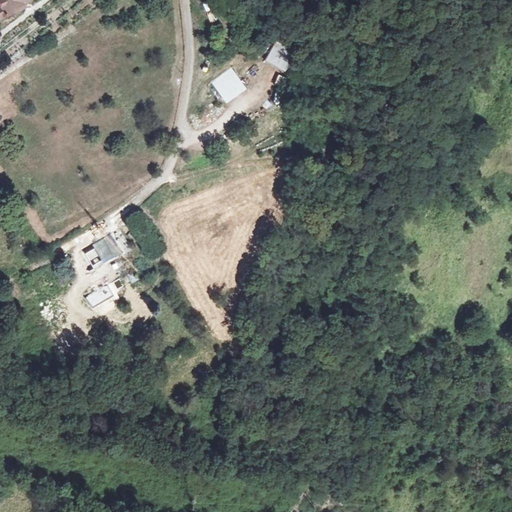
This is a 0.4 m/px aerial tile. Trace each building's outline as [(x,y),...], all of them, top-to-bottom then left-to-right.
[(0,0),(0,5),(2,10),(6,18),(26,11),(23,5),(20,0),(0,0)] [(253,55),(273,65),(283,45),(263,35),(253,55)] [(255,64),(245,75),(249,79),(260,69),(255,64)] [(210,81),(225,102),(245,87),(231,67),(210,81)] [(134,228),(140,215),(129,211),(124,223),(134,228)] [(129,248),(117,230),(92,247),(104,265),(129,248)] [(94,305),(103,295),(97,289),(88,299),(94,305)] [(120,310),(114,301),(95,313),(101,323),(120,310)]
